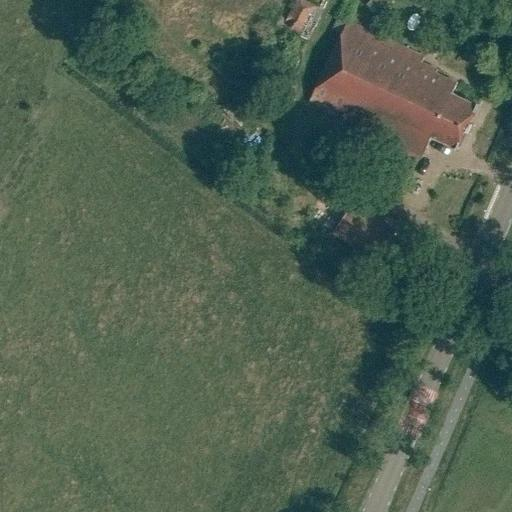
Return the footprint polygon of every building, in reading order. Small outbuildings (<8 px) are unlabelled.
[(311,0),(285,0),(275,22),(308,38),(324,6),(311,0)] [(421,60),(423,54),(350,19),(309,102),(423,157),(432,139),(457,151),(479,106),(453,94),(458,83),(437,73),(439,69),(421,60)] [(447,45),(437,40),(432,52),(441,57),(447,45)] [(368,166),(369,167),(361,178),(376,188),(384,176),(380,174),(388,164),(376,155),(368,166)] [(357,194),(332,231),(375,261),(400,224),(357,194)]
